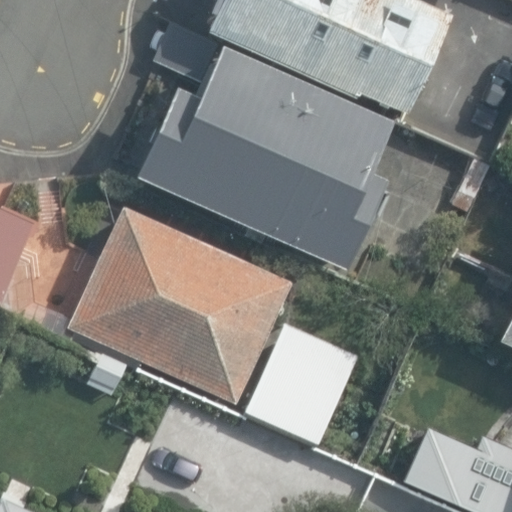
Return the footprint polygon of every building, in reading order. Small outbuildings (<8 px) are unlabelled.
[(212,0),(198,32),(348,101),(350,96),(399,118),(446,18),(407,0),(212,0)] [(387,135),(202,42),(139,169),(323,261),(387,135)] [(0,287),(34,218),(0,201),(0,287)] [(289,285),(116,208),(62,329),(231,406),(289,285)] [(511,300),(497,336),(511,342),(511,300)] [(113,361),(17,315),(0,348),(0,399),(77,436),(113,361)] [(353,357),(280,325),(240,414),(314,447),(353,357)] [(511,511),(511,416),(497,410),(460,501),(486,511),(511,511)]
